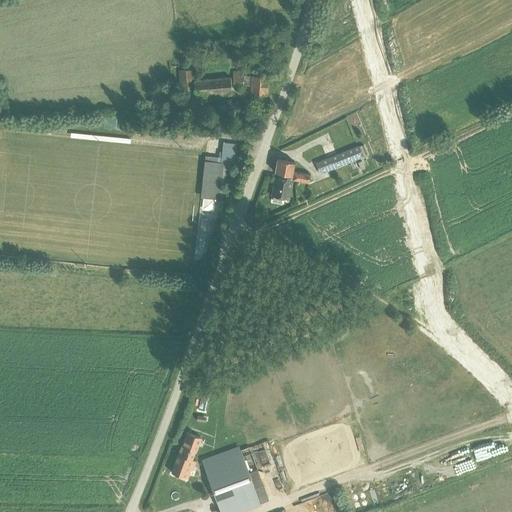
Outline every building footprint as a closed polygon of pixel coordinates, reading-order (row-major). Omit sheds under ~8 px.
[(194,69),(179,70),(181,95),(195,93),(196,95),(232,92),(231,76),(195,80),(194,69)] [(244,70),(233,70),(234,84),(244,83),(243,84),(251,85),(250,93),(267,94),(268,76),(244,74),(244,70)] [(227,104),(211,105),(211,118),(218,118),(218,122),(225,122),(225,118),(227,117),(227,104)] [(105,114),(103,127),(117,128),(118,116),(105,114)] [(71,132),(70,137),(130,142),(131,138),(71,132)] [(221,162),(205,160),(201,197),(224,199),(227,174),(231,175),(232,171),(227,170),(228,166),(235,166),(237,143),(230,142),(223,141),(222,157),(221,162)] [(359,146),(363,155),(368,153),(364,144),(359,146)] [(363,155),(359,146),(359,145),(316,162),(320,173),(363,156),(363,155)] [(282,177),(292,179),(309,182),(310,174),(294,170),(295,162),(278,158),(275,171),(283,173),(282,177)] [(292,179),(282,177),(278,177),(277,178),(273,195),(288,198),(292,179)] [(206,225),(200,241),(206,243),(211,228),(206,225)] [(199,394),(196,411),(206,412),(209,396),(199,394)] [(282,455),(292,451),(299,472),(303,471),(294,444),(306,440),(302,428),(295,430),(295,431),(276,437),(282,455)] [(187,431),(171,472),(188,478),(191,470),(193,470),(197,461),(193,459),(203,437),(187,431)] [(220,452),(202,458),(221,511),(239,511),(261,504),(261,502),(269,499),(250,446),(232,452),(230,447),(220,451),(220,452)] [(344,510),(382,498),(378,485),(387,483),(385,476),(341,490),(344,498),(341,499),(344,510)] [(413,479),(390,487),(393,494),(416,486),(413,479)] [(297,498),(285,501),(288,511),(300,508),(297,498)]
